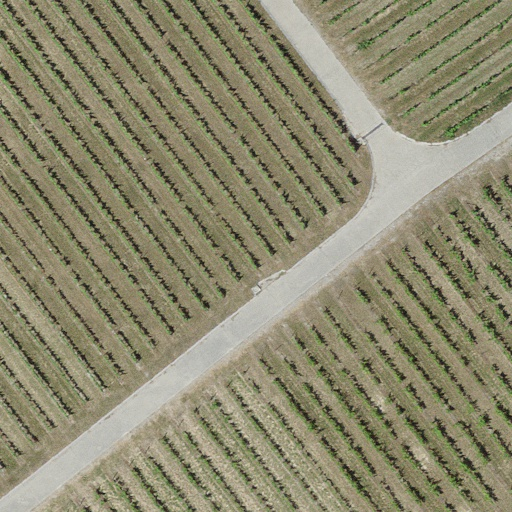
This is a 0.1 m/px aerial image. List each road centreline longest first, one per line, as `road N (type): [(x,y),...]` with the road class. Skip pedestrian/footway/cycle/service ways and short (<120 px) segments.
road 1 (track): [(511,123),(417,187),(6,511)]
road 2 (track): [(417,187),(275,0)]
